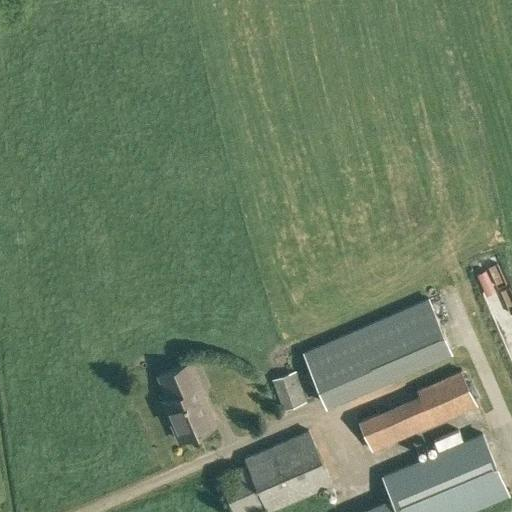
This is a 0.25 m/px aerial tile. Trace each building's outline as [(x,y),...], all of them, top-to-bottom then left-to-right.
[(426,299),(304,353),(326,403),(327,405),(449,352),(426,299)] [(199,393),(186,363),(158,375),(168,397),(161,400),(179,439),(215,423),(201,392),(199,393)] [(371,450),(476,404),(460,368),(416,387),(419,393),(357,419),(371,450)] [(295,370),(268,380),(279,410),(306,401),(295,370)] [(331,482),(308,429),(244,457),(247,464),(220,477),(235,511),(242,511),(264,503),(267,510),(331,482)] [(391,496),(353,511),(457,511),(507,491),(482,434),(482,432),(382,475),(383,476),(391,496)]
